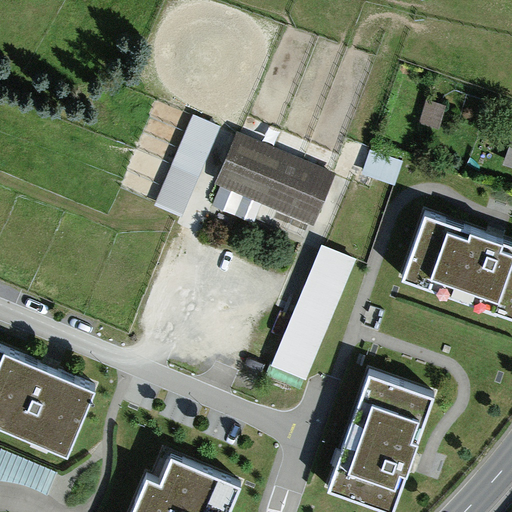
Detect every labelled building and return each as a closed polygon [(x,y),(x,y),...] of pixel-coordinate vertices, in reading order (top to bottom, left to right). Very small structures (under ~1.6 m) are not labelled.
[(445,107),(428,101),(421,122),(439,128),(445,107)] [(193,114),(155,205),(183,217),(221,126),(193,114)] [(314,226),(336,173),(239,133),(217,183),(221,185),(262,203),(314,226)] [(511,139),(502,167),(511,170),(511,139)] [(402,161),(371,150),(363,173),(394,184),(402,161)] [(262,203),(221,185),(212,205),(253,222),(262,203)] [(511,241),(426,213),(405,277),(511,312),(511,241)] [(357,260),(321,245),(271,367),(307,381),(357,260)] [(0,422),(71,451),(97,386),(0,346),(0,422)] [(433,393),(370,371),(329,485),(392,507),(433,393)] [(56,472),(2,450),(0,453),(0,480),(1,481),(7,481),(13,483),(19,484),(25,485),(31,487),(36,489),(41,492),(46,495),(56,472)] [(226,511),(239,479),(171,452),(162,475),(145,468),(128,511),(226,511)]
